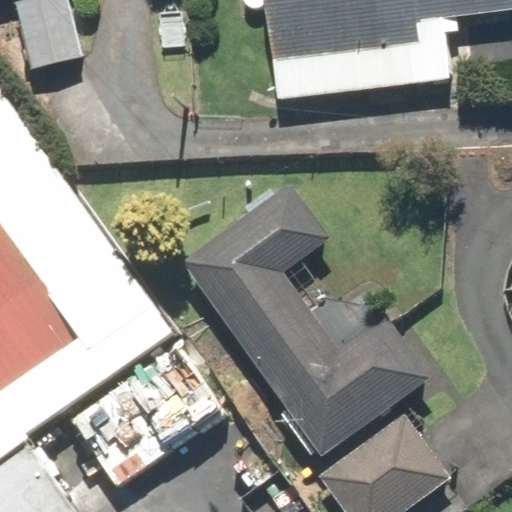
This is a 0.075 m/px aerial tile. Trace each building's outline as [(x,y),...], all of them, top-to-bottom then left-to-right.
[(511,0),(270,0),(284,105),(455,85),(448,25),(511,15),(511,0)] [(0,114),(0,187),(17,208),(52,179),(0,114)] [(342,357),(291,285),(338,251),(296,193),(192,267),(284,397),(315,442),(313,444),(326,463),(320,467),(350,511),(420,511),(464,482),(412,405),(408,408),(407,407),(440,384),(394,319),(342,357)] [(0,419),(105,347),(0,197),(0,419)] [(0,485),(0,511),(101,511),(58,447),(0,485)]
